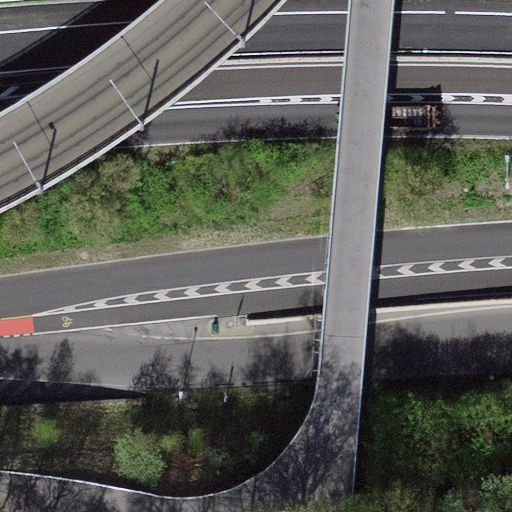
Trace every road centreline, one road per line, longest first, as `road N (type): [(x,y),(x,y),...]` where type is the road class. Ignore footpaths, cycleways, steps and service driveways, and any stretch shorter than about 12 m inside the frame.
road 1 (motorway): [(0,320),(225,360),(511,336)]
road 2 (secondary): [(0,310),(511,250)]
road 3 (motorway): [(511,36),(317,34),(0,53)]
road 4 (secondary): [(511,102),(0,123)]
